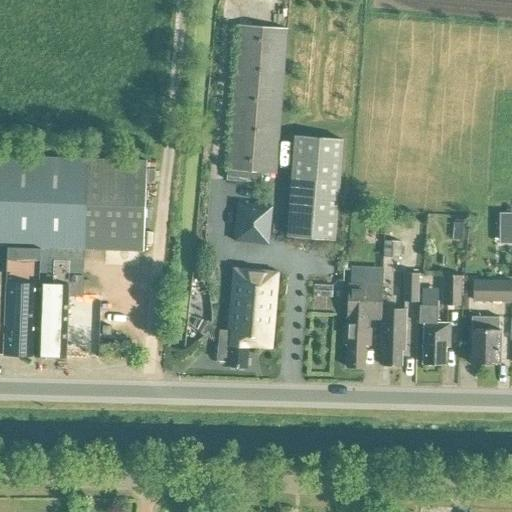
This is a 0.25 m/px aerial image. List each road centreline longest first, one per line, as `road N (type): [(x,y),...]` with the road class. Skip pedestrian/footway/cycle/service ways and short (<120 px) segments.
road 1 (unclassified): [(150,395),(183,0)]
road 2 (unclassified): [(511,489),(148,483)]
road 3 (secondary): [(511,401),(150,395)]
road 4 (secondary): [(0,392),(150,395)]
road 5 (unclassified): [(0,479),(148,483)]
